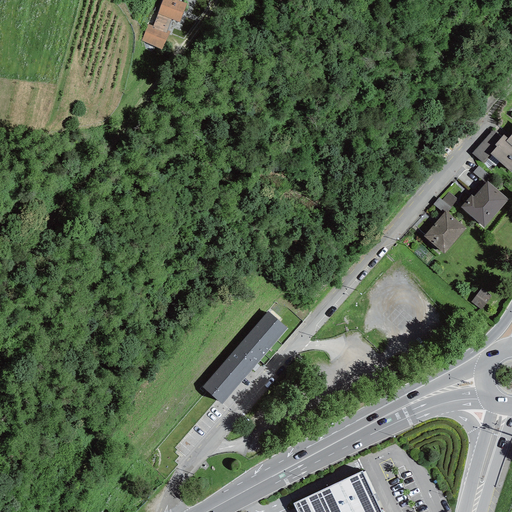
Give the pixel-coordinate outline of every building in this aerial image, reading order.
[(147,23),(139,41),(161,50),(169,31),(166,29),(171,18),(179,21),(186,4),(176,0),(161,0),(152,24),(147,23)] [(500,138),(493,131),(472,153),(483,163),(491,154),(490,153),(496,147),(494,145),(500,138)] [(511,132),(507,138),(503,135),(500,138),(494,145),(496,147),(490,153),(491,154),(511,172),(511,132)] [(473,172),(484,182),(490,176),(478,166),(473,172)] [(484,228),(508,200),(487,182),(474,197),(471,195),(460,207),(463,210),(484,228)] [(448,192),(442,200),(451,207),(457,200),(448,192)] [(447,212),(451,207),(442,200),(439,197),(433,204),(443,213),(445,211),(447,212)] [(443,254),(466,228),(447,212),(445,211),(443,213),(423,237),(443,254)] [(491,297),(480,289),(471,303),(482,310),(491,297)] [(269,311),(202,387),(222,404),(288,328),(269,311)] [(381,511),(362,471),(315,493),(293,503),(297,511),(381,511)]
